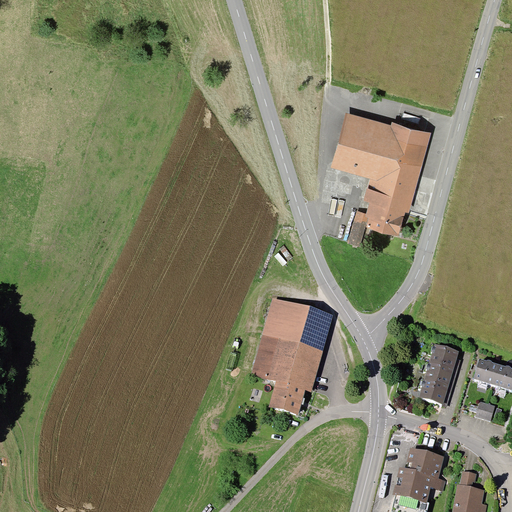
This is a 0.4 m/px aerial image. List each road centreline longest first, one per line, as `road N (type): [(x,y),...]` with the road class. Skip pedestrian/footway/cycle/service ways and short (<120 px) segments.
road 1 (tertiary): [(365,339),(418,274),(495,0)]
road 2 (tertiary): [(234,0),(314,252),(365,339)]
road 3 (residential): [(223,511),(294,436),(323,417),(378,413)]
road 4 (track): [(314,252),(329,92)]
road 5 (residential): [(502,462),(456,433),(378,413)]
